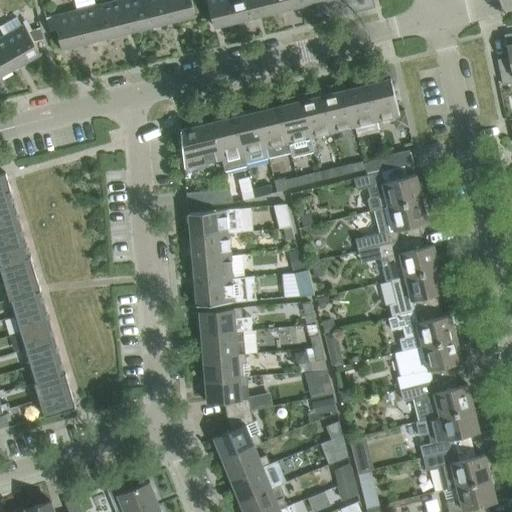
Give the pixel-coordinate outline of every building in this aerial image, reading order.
[(118,0),(98,5),(106,37),(129,32),(120,0),(118,0)] [(144,0),(120,0),(129,32),(151,26),(144,0)] [(168,0),(144,0),(151,26),(174,21),(168,0)] [(168,0),(174,21),(197,15),(196,14),(195,14),(191,0),(168,0)] [(236,21),(231,0),(207,0),(214,27),(236,21)] [(259,16),(254,0),(231,0),(236,21),(259,16)] [(278,0),(254,0),(259,16),(281,10),(278,0)] [(302,0),(278,0),(281,10),(303,5),(302,0)] [(98,5),(75,11),(83,43),(106,37),(98,5)] [(60,47),(60,48),(83,43),(75,11),(45,18),(49,32),(57,30),(61,47),(60,47)] [(24,24),(5,35),(21,64),(42,53),(41,52),(40,52),(34,42),(43,39),(41,27),(28,31),(24,24)] [(509,57),(497,59),(503,85),(511,82),(511,32),(504,34),(509,57)] [(5,35),(0,38),(0,74),(1,76),(21,64),(5,35)] [(391,78),(368,84),(377,121),(400,116),(391,78)] [(368,84),(346,89),(355,127),(377,121),(368,84)] [(346,89),(324,95),(333,132),(355,127),(346,89)] [(324,95),(302,100),(311,138),(333,132),(324,95)] [(302,100),(279,106),(292,157),(314,151),(310,138),(311,138),(302,100)] [(279,106),(257,111),(266,148),(266,149),(268,158),(290,153),(291,157),(292,157),(279,106)] [(257,111),(235,116),(247,164),(268,158),(266,149),(266,148),(257,111)] [(213,122),(222,159),(225,171),(247,165),(247,164),(235,116),(213,122)] [(213,122),(181,130),(184,168),(222,159),(213,122)] [(409,150),(386,156),(389,169),(413,163),(409,150)] [(386,158),(364,163),(365,169),(367,175),(381,171),(389,169),(386,156),(385,156),(386,158)] [(363,161),(341,167),(343,175),(365,169),(364,163),(363,161)] [(341,167),(319,172),(321,180),(343,175),(341,167)] [(381,171),(367,175),(366,175),(353,178),(356,190),(369,187),(372,198),(368,201),(371,210),(422,198),(416,174),(384,182),(381,171)] [(319,172),(297,178),(299,186),(321,180),(319,172)] [(6,173),(0,174),(0,193),(9,191),(10,191),(11,191),(6,173)] [(297,178),(285,180),(285,177),(273,180),(276,191),(299,186),(297,178)] [(270,184),(253,189),(255,197),(272,192),(270,184)] [(229,189),(187,192),(188,207),(233,203),(229,189)] [(255,197),(253,189),(241,192),(243,200),(255,197)] [(0,211),(14,207),(9,191),(0,193),(0,211)] [(359,251),(370,248),(398,241),(395,230),(428,222),(422,198),(371,210),(371,211),(375,210),(381,232),(356,238),(359,251)] [(279,228),(283,227),(283,228),(291,226),(289,214),(286,204),(273,205),(279,228)] [(0,229),(19,224),(14,207),(0,211),(0,229)] [(209,211),(189,213),(191,236),(229,233),(240,232),(238,208),(227,209),(209,211)] [(299,216),(302,227),(318,223),(316,212),(299,216)] [(0,248),(24,241),(19,224),(0,229),(0,248)] [(291,226),(283,228),(286,239),(294,237),(291,226)] [(229,233),(191,236),(193,259),(231,255),(229,233)] [(29,257),(24,241),(0,248),(0,265),(0,266),(29,257)] [(391,280),(439,268),(433,244),(401,252),(398,241),(370,248),(373,259),(380,257),(386,281),(391,280)] [(293,272),(294,272),(308,269),(303,248),(288,252),(293,272)] [(231,255),(193,259),(195,281),(245,277),(243,254),(231,255)] [(29,257),(0,266),(0,265),(0,267),(5,283),(36,274),(31,256),(29,257)] [(314,277),(324,275),(320,261),(311,264),(314,277)] [(392,317),(415,311),(413,300),(445,292),(439,268),(391,280),(397,302),(389,304),(392,316),(392,317)] [(308,269),(294,272),(297,284),(300,296),(314,294),(308,269)] [(41,291),(36,274),(5,283),(10,300),(39,291),(41,291)] [(245,277),(195,281),(197,305),(256,300),(254,276),(245,277)] [(39,291),(10,300),(15,316),(44,307),(39,291)] [(302,303),(305,316),(307,325),(316,324),(311,301),(302,303)] [(49,324),(44,307),(15,316),(20,333),(49,324)] [(242,307),(200,311),(202,334),(217,333),(252,330),(251,317),(242,317),(242,307)] [(403,353),(457,340),(450,314),(418,322),(415,311),(392,317),(392,316),(389,317),(392,329),(404,327),(406,337),(400,338),(403,352),(403,353)] [(321,319),(325,334),(336,331),(332,316),(321,319)] [(54,341),(49,324),(20,333),(25,350),(54,341)] [(217,333),(202,334),(203,357),(246,353),(244,331),(217,333)] [(325,335),(333,368),(344,365),(336,332),(325,335)] [(318,334),(310,336),(313,349),(321,346),(318,334)] [(398,376),(401,390),(433,382),(432,381),(430,370),(462,362),(457,340),(403,353),(403,352),(395,354),(401,375),(398,376)] [(59,357),(54,341),(25,350),(30,366),(59,357)] [(321,346),(313,349),(306,349),(312,372),(327,371),(324,359),(321,346)] [(246,353),(203,357),(205,380),(247,376),(250,372),(249,365),(246,363),(246,353)] [(64,374),(59,357),(30,366),(35,382),(35,383),(64,374)] [(64,374),(35,383),(35,382),(34,382),(40,400),(71,390),(66,373),(64,374)] [(247,376),(205,380),(207,403),(225,402),(227,416),(251,410),(249,398),(248,387),(247,376)] [(436,419),(474,409),(468,384),(440,391),(438,381),(438,380),(433,382),(424,385),(401,390),(404,401),(413,398),(418,421),(418,422),(419,423),(436,419)] [(40,400),(45,417),(76,408),(71,390),(40,400)] [(336,410),(333,397),(312,402),(315,415),(331,412),(336,410)] [(420,445),(423,459),(450,452),(447,440),(472,434),(479,432),(474,409),(436,419),(419,423),(418,422),(416,423),(419,435),(429,433),(432,442),(420,445)] [(258,434),(253,422),(251,410),(227,416),(230,430),(214,437),(222,459),(262,443),(258,434)] [(5,415),(0,416),(0,427),(8,425),(5,415)] [(331,424),(334,436),(343,434),(340,422),(331,424)] [(343,434),(334,436),(337,449),(346,447),(343,434)] [(262,443),(222,459),(231,480),(270,464),(266,455),(259,457),(255,446),(262,443)] [(450,452),(423,459),(426,470),(438,467),(443,490),(457,486),(458,488),(491,479),(485,454),(452,462),(450,452)] [(270,464),(231,480),(239,501),(279,485),(287,482),(278,461),(270,464)] [(345,481),(354,479),(350,463),(334,470),(338,486),(346,483),(345,481)] [(379,506),(372,477),(360,480),(366,509),(379,506)] [(357,491),(354,479),(345,481),(346,483),(338,486),(341,501),(357,494),(357,491)] [(446,501),(448,511),(464,511),(464,510),(496,502),(491,479),(458,488),(460,498),(446,501)] [(106,486),(116,511),(142,511),(159,505),(149,481),(133,488),(130,480),(106,486)] [(279,485),(239,501),(243,511),(272,511),(287,506),(283,497),(284,494),(282,487),(279,486),(279,485)] [(340,508),(341,511),(367,511),(360,511),(356,501),(340,508)] [(54,511),(51,502),(27,509),(27,511),(54,511)]
